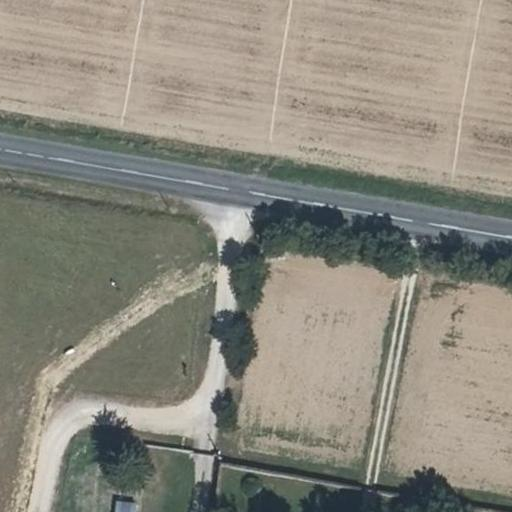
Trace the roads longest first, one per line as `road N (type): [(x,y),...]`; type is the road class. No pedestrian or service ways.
road 1 (secondary): [(0,156),(511,245)]
road 2 (track): [(189,511),(224,194)]
road 3 (track): [(411,228),(367,511)]
